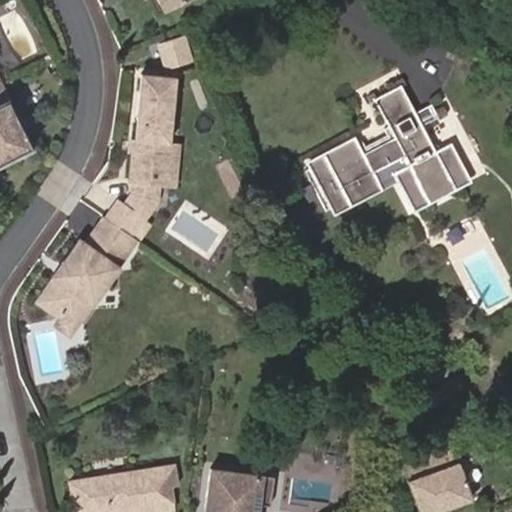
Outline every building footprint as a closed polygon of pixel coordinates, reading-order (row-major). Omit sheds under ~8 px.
[(154,0),(162,15),(193,0),(154,0)] [(159,186),(163,144),(168,145),(173,79),(139,76),(133,143),(132,153),(129,183),(131,183),(156,186),(159,186)] [(447,170),(461,163),(450,143),(435,151),(421,126),(436,117),(430,105),(414,113),(400,86),(404,84),(401,78),(395,82),(397,86),(374,98),(372,94),(367,97),(369,103),(374,101),(395,141),(365,157),(355,140),(307,165),(332,212),(380,187),(377,182),(397,171),(408,190),(419,184),(429,202),(452,190),(455,195),(461,191),(458,186),(456,187),(447,170)] [(0,161),(27,148),(5,102),(0,104),(0,161)] [(173,187),(177,146),(168,145),(163,144),(159,186),(173,187)] [(470,180),(461,163),(447,170),(456,187),(458,186),(470,180)] [(380,187),(395,180),(412,211),(424,204),(426,209),(431,206),(429,202),(419,184),(408,190),(397,171),(377,182),(380,187)] [(154,203),(156,186),(131,183),(130,196),(149,210),(154,203)] [(129,238),(149,210),(130,196),(130,198),(124,207),(115,201),(103,219),(122,233),(129,238)] [(103,259),(122,233),(103,219),(101,218),(82,244),(103,259)] [(78,324),(136,243),(129,238),(122,233),(103,259),(82,244),(77,241),(61,263),(61,262),(49,279),(50,279),(32,304),(56,321),(57,322),(63,313),(78,324)] [(68,339),(78,324),(63,313),(57,322),(56,321),(51,327),(68,339)] [(511,393),(511,375),(495,384),(501,398),(511,393)] [(419,412),(463,389),(457,378),(413,401),(419,412)] [(413,511),(425,511),(463,497),(450,462),(445,464),(439,450),(401,465),(407,480),(401,482),(413,511)] [(165,511),(171,511),(167,488),(174,487),(171,466),(66,482),(68,497),(80,506),(102,503),(103,511),(165,511)] [(267,506),(271,477),(207,469),(201,511),(255,511),(256,505),(267,506)] [(103,511),(102,503),(80,506),(88,511),(103,511)]
